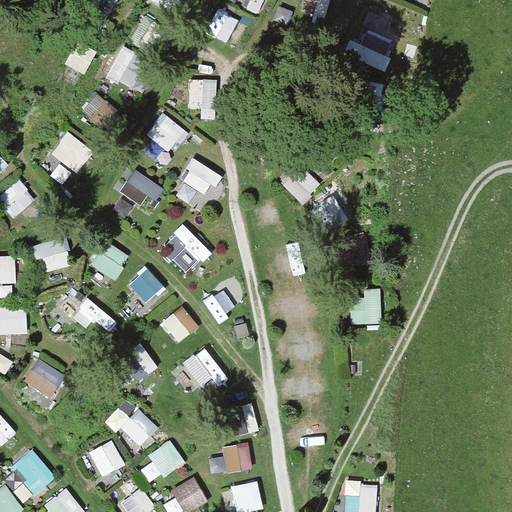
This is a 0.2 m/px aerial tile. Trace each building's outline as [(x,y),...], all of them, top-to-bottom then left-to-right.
[(302,0),(301,6),(325,15),(330,0),(302,0)] [(349,53),(387,67),(397,39),(376,32),(383,14),(366,8),(349,53)] [(212,29),(228,34),(234,15),(218,10),(212,29)] [(144,14),(139,39),(166,44),(171,20),(144,14)] [(119,45),(111,77),(152,86),(159,54),(119,45)] [(190,107),(214,108),(215,78),(191,77),(190,107)] [(96,91),(84,111),(110,127),(122,107),(96,91)] [(165,110),(147,130),(169,150),(187,129),(165,110)] [(65,130),(53,156),(83,170),(95,144),(65,130)] [(192,158),(181,192),(204,200),(216,165),(192,158)] [(304,200),(321,181),(300,161),(282,180),(304,200)] [(146,205),(160,181),(135,166),(120,189),(146,205)] [(1,191),(12,212),(35,200),(23,179),(1,191)] [(184,219),(173,231),(203,260),(214,248),(184,219)] [(107,240),(96,265),(119,275),(130,250),(107,240)] [(68,241),(44,242),(45,264),(69,263),(68,241)] [(275,245),(276,267),(302,266),(301,243),(275,245)] [(0,252),(0,280),(17,281),(18,254),(0,252)] [(146,263),(129,281),(148,299),(165,282),(146,263)] [(279,295),(283,317),(305,313),(300,290),(279,295)] [(163,319),(179,339),(200,323),(185,302),(163,319)] [(0,331),(29,330),(28,304),(0,304),(0,331)] [(307,333),(308,351),(326,350),(324,331),(307,333)] [(121,355),(134,379),(158,367),(146,342),(121,355)] [(184,360),(204,387),(226,370),(206,343),(184,360)] [(26,376),(54,394),(66,376),(38,358),(26,376)] [(141,445),(160,425),(142,408),(133,417),(120,404),(109,415),(141,445)] [(0,441),(2,444),(19,429),(0,408),(0,441)] [(104,474),(127,461),(113,436),(89,449),(104,474)] [(251,440),(224,442),(226,468),(253,466),(251,440)] [(151,478),(186,462),(176,441),(142,457),(151,478)] [(7,461),(21,496),(55,482),(41,447),(7,461)] [(185,511),(209,498),(195,473),(172,486),(185,511)] [(236,510),(263,507),(260,477),(233,481),(236,510)] [(344,511),(377,511),(379,479),(346,478),(344,511)] [(4,481),(0,485),(0,511),(16,511),(25,504),(4,481)] [(45,500),(53,511),(82,511),(87,509),(68,483),(45,500)] [(142,485),(123,500),(131,511),(144,511),(156,503),(142,485)]
